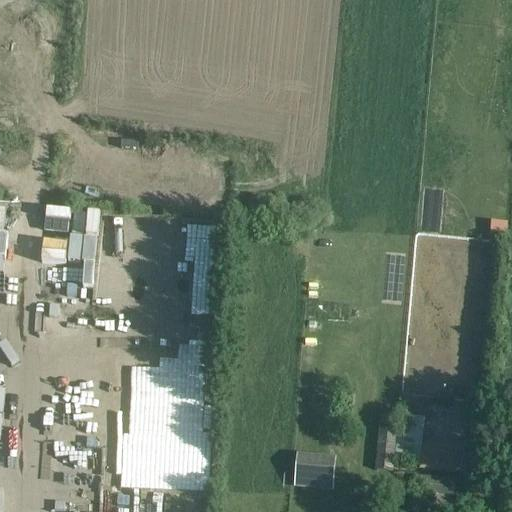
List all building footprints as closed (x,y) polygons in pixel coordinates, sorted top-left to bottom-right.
[(397,417),(380,416),(375,473),(392,474),(397,417)] [(397,417),(393,461),(420,463),(421,444),(423,419),(397,417)] [(477,448),(421,444),(420,463),(419,470),(475,475),(477,448)] [(340,490),(341,455),(301,454),(300,489),(340,490)] [(415,478),(414,495),(453,497),(454,481),(415,478)]
